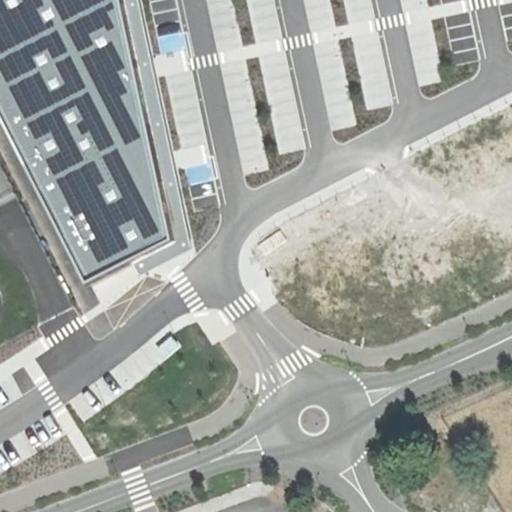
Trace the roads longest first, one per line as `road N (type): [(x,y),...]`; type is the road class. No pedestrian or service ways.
road 1 (unclassified): [(216,271),(236,209),(511,70)]
road 2 (unclassified): [(0,428),(95,368),(216,271)]
road 3 (secondary): [(76,511),(227,455)]
road 4 (unclassified): [(216,271),(294,382)]
